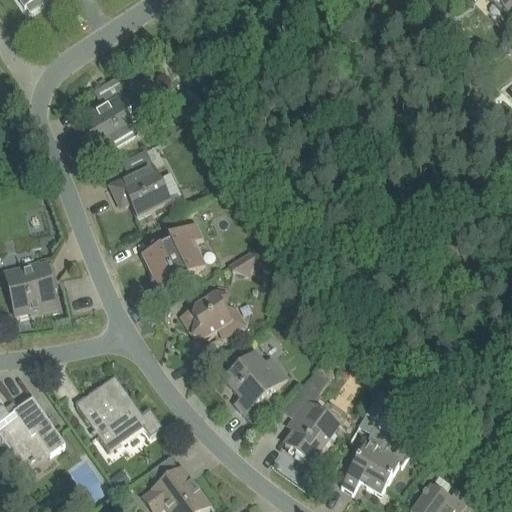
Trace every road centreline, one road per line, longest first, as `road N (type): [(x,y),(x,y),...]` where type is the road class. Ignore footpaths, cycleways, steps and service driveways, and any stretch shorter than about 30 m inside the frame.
road 1 (residential): [(130,338),(40,131),(41,96)]
road 2 (residential): [(299,511),(191,420),(130,338)]
road 3 (residential): [(41,96),(55,71),(164,0)]
road 4 (residential): [(0,364),(130,338)]
